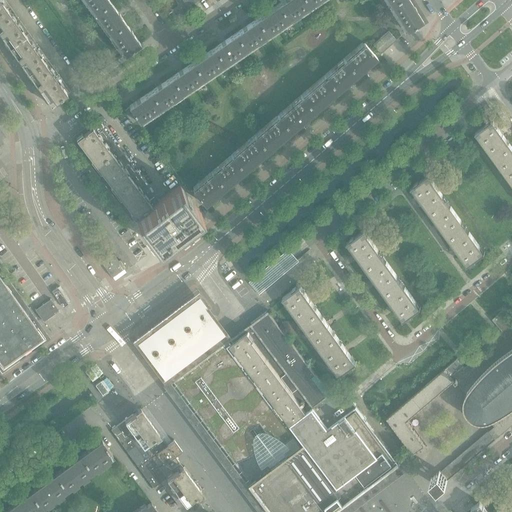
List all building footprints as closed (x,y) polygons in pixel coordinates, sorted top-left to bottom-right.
[(0,0),(0,34),(20,21),(5,0),(0,0)] [(110,2),(108,0),(85,0),(95,13),(110,2)] [(289,20),(310,6),(305,0),(283,0),(278,4),(289,20)] [(386,0),(406,31),(411,28),(417,24),(419,25),(425,21),(418,10),(416,11),(413,5),(414,3),(411,0),(386,0)] [(125,23),(118,12),(110,2),(95,13),(110,34),(125,23)] [(267,35),(289,20),(278,4),(256,19),(267,35)] [(246,49),(267,35),(256,19),(235,33),(246,49)] [(39,47),(20,21),(0,34),(0,35),(1,35),(16,57),(14,59),(17,63),(39,47)] [(140,44),(133,33),(125,23),(110,34),(125,55),(140,44)] [(396,40),(388,31),(382,36),(390,45),(396,40)] [(225,64),(246,49),(235,33),(214,48),(225,64)] [(390,45),(382,36),(378,40),(385,49),(390,45)] [(385,49),(378,40),(373,44),(380,53),(385,49)] [(357,75),(373,60),(377,57),(364,43),(344,60),(357,75)] [(58,75),(39,47),(17,63),(17,64),(20,62),(35,84),(33,86),(36,90),(39,89),(58,75)] [(203,78),(225,64),(214,48),(193,62),(203,78)] [(337,92),(351,80),(357,75),(344,60),(324,77),(337,92)] [(182,93),(203,78),(193,62),(171,77),(182,93)] [(70,91),(58,75),(39,89),(51,105),(67,94),(67,93),(70,91)] [(161,107),(182,93),(171,77),(150,91),(161,107)] [(314,111),(337,92),(324,77),(302,97),(314,111)] [(139,122),(161,107),(150,91),(128,106),(129,107),(124,110),(132,122),(137,119),(139,122)] [(291,131),(314,111),(302,97),(278,116),(289,128),(291,131)] [(268,151),(281,139),(291,131),(289,128),(278,116),(255,136),(268,151)] [(511,146),(493,121),(494,120),(493,119),(489,122),(489,121),(485,124),(485,125),(475,132),(476,133),(477,132),(495,157),(511,146)] [(158,201),(128,161),(98,122),(91,127),(90,126),(73,138),(79,147),(81,146),(84,150),(89,156),(88,157),(103,177),(104,176),(109,183),(111,185),(109,186),(122,203),(124,202),(129,209),(128,210),(133,218),(135,217),(136,218),(158,201)] [(245,171),(268,151),(255,136),(232,156),(245,171)] [(511,147),(511,146),(495,157),(511,181),(511,147)] [(225,188),(245,171),(232,156),(213,173),(225,188)] [(205,205),(225,188),(213,173),(194,189),(193,190),(205,205)] [(447,201),(433,182),(428,176),(429,175),(429,174),(419,182),(418,181),(414,184),(415,184),(411,187),(411,188),(412,187),(431,213),(447,201)] [(157,246),(201,213),(180,185),(136,218),(157,246)] [(465,227),(447,201),(431,213),(450,238),(465,227)] [(483,252),(465,227),(450,238),(468,263),(466,264),(467,265),(471,262),(471,263),(475,260),(475,259),(485,252),(484,251),(483,252)] [(383,256),(364,231),(365,230),(364,229),(354,237),(354,236),(350,239),(347,242),(347,243),(348,242),(367,268),(383,256)] [(250,283),(259,293),(298,259),(295,254),(291,249),(250,283)] [(123,268),(113,253),(101,262),(112,277),(123,268)] [(401,282),(383,256),(367,268),(385,293),(401,282)] [(419,307),(407,290),(401,282),(385,293),(403,318),(402,319),(403,320),(407,317),(407,318),(411,315),(411,314),(421,307),(420,306),(419,307)] [(246,286),(237,290),(213,308),(197,287),(190,293),(129,338),(145,359),(133,368),(242,511),(350,511),(343,503),(301,447),(304,445),(227,342),(234,337),(241,332),(246,328),(246,327),(246,326),(246,325),(247,325),(247,324),(248,324),(249,322),(246,318),(250,315),(258,294),(259,293),(254,288),(250,283),(249,283),(248,285),(246,286)] [(319,311),(300,286),(301,285),(301,284),(297,287),(296,286),(292,289),(293,290),(283,297),(283,298),(284,297),(302,323),(319,311)] [(0,309),(15,298),(6,285),(0,289),(0,309)] [(52,291),(62,307),(68,304),(66,302),(69,300),(59,286),(52,291)] [(43,337),(15,298),(0,309),(0,347),(7,342),(17,355),(43,337)] [(58,310),(50,299),(35,309),(43,321),(58,310)] [(448,479),(511,424),(511,315),(505,308),(492,319),(504,332),(464,366),(457,358),(387,418),(413,454),(424,445),(406,421),(454,380),(466,393),(465,397),(464,401),(464,404),(464,408),(466,412),(468,415),(470,417),(474,419),(477,421),(481,421),(485,421),(489,420),(494,426),(488,431),(440,470),(448,479)] [(234,337),(227,342),(304,445),(301,447),(343,503),(398,461),(356,405),(353,401),(348,395),(346,394),(331,392),(330,393),(292,342),(291,341),(268,311),(253,323),(246,328),(241,332),(234,337)] [(337,337),(326,322),(319,311),(302,323),(321,348),(337,337)] [(355,362),(347,351),(337,337),(321,348),(339,373),(338,374),(339,375),(349,367),(350,368),(354,365),(353,364),(357,362),(356,361),(355,362)] [(17,355),(7,342),(0,347),(0,361),(3,366),(17,355)] [(90,367),(85,371),(92,381),(97,377),(90,367)] [(100,381),(95,385),(102,395),(107,391),(100,381)] [(167,445),(158,433),(159,431),(153,423),(151,424),(145,415),(146,413),(142,409),(141,409),(140,408),(139,409),(138,408),(132,412),(133,414),(111,430),(137,466),(167,445)] [(112,455),(101,440),(80,455),(91,470),(112,455)] [(160,481),(182,466),(167,445),(137,466),(153,488),(161,482),(160,481)] [(66,488),(91,470),(80,455),(55,473),(66,488)] [(201,489),(195,481),(193,482),(189,476),(190,475),(184,466),(183,467),(182,466),(160,481),(161,482),(179,507),(193,497),(194,498),(200,494),(199,492),(201,491),(200,490),(201,489)] [(41,507),(66,488),(55,473),(30,492),(41,507)] [(6,511),(34,511),(41,507),(30,492),(5,510),(6,511)] [(157,511),(151,502),(136,511),(157,511)] [(486,511),(480,502),(468,510),(468,511),(469,511),(486,511)]
